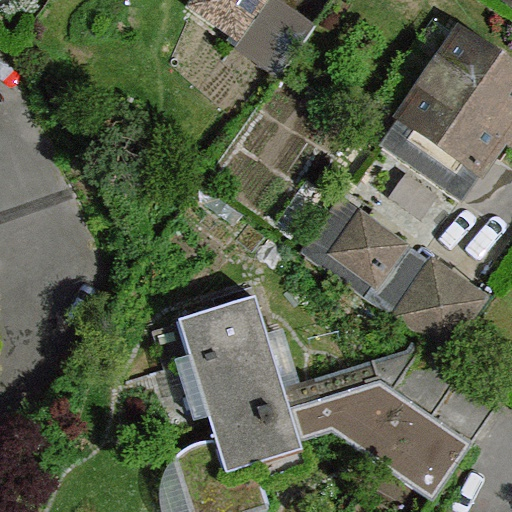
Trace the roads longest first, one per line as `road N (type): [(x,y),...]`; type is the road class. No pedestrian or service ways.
road 1 (residential): [(0,420),(42,359),(34,153)]
road 2 (unknown): [(390,411),(511,475)]
